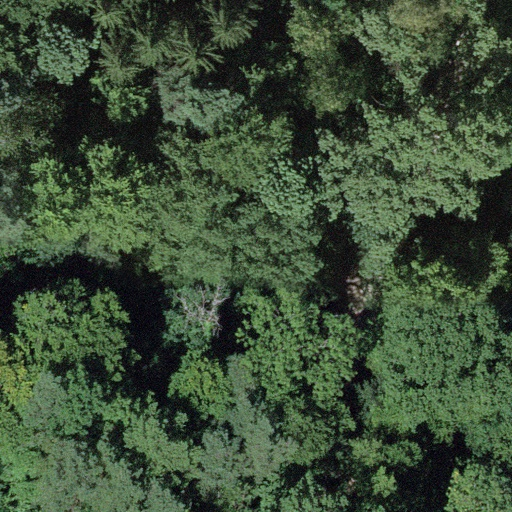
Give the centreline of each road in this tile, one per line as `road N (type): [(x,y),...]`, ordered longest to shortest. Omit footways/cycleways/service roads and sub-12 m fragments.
road 1 (track): [(327,369),(474,0)]
road 2 (track): [(327,369),(286,106),(253,0)]
road 3 (track): [(294,511),(327,369)]
